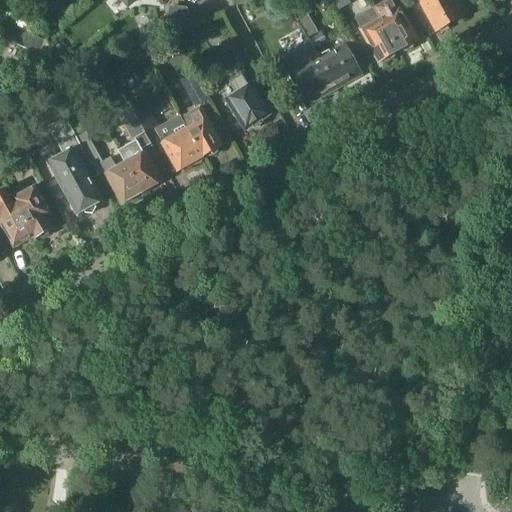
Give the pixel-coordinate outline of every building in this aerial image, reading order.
[(331,0),(337,11),(350,4),(348,0),(331,0)] [(392,0),(376,9),(399,52),(417,42),(400,10),(399,10),(393,0),(392,0)] [(456,0),(455,0),(452,2),(450,0),(420,0),(438,31),(461,18),(465,15),(456,0)] [(167,33),(191,24),(186,11),(172,9),(171,13),(162,21),(167,33)] [(399,52),(376,9),(375,10),(375,9),(357,19),(363,30),(362,31),(379,63),(384,61),(388,62),(394,59),(395,54),(399,52)] [(321,33),(318,35),(309,40),(315,50),(327,44),(321,33)] [(28,34),(23,47),(38,54),(43,40),(28,34)] [(170,37),(146,50),(153,64),(177,51),(170,37)] [(233,38),(221,46),(237,72),(249,64),(233,38)] [(345,47),(321,61),(337,91),(352,82),(350,78),(359,73),(345,47)] [(336,91),(320,61),(296,74),(311,101),(319,97),(320,100),(336,91)] [(238,115),(247,129),(252,125),(254,128),(260,128),(263,122),(261,119),(267,116),(261,107),(242,76),(230,83),(238,95),(227,102),(236,116),(238,115)] [(9,89),(0,92),(0,93),(3,102),(12,98),(9,89)] [(173,134),(171,135),(160,113),(153,116),(143,96),(130,103),(146,134),(157,128),(163,139),(160,141),(178,172),(204,158),(187,130),(175,137),(173,134)] [(4,102),(0,102),(0,119),(8,117),(4,102)] [(146,134),(130,103),(115,111),(131,141),(146,134)] [(218,153),(220,149),(222,148),(206,119),(200,108),(181,118),(181,119),(187,130),(204,158),(206,156),(211,157),(218,153)] [(75,134),(82,149),(83,149),(82,150),(89,164),(100,158),(84,129),(75,134)] [(126,165),(141,193),(161,182),(139,142),(129,148),(135,160),(126,165)] [(141,193),(126,165),(117,170),(111,158),(100,164),(122,203),(141,193)] [(66,167),(72,178),(61,185),(70,201),(72,201),(80,215),(86,212),(87,214),(93,214),(96,209),(94,207),(100,203),(77,161),(66,167)] [(40,236),(43,239),(49,235),(49,232),(53,230),(46,217),(51,215),(35,187),(14,199),(35,236),(36,239),(40,236)] [(0,223),(13,247),(34,236),(13,199),(8,190),(0,194),(0,223)]
